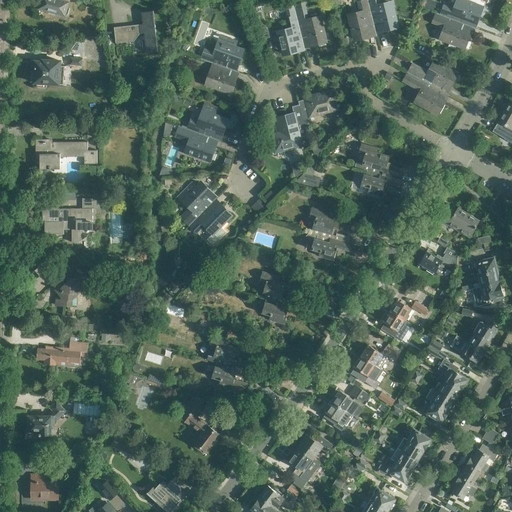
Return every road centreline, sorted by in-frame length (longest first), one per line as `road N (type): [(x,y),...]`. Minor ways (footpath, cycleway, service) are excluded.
road 1 (residential): [(216,511),(455,148)]
road 2 (unclassified): [(248,193),(240,167),(259,103),(275,85),(336,64),(360,71),(381,107),(455,148)]
road 3 (residential): [(413,511),(511,359)]
road 4 (unclassified): [(455,148),(511,32)]
